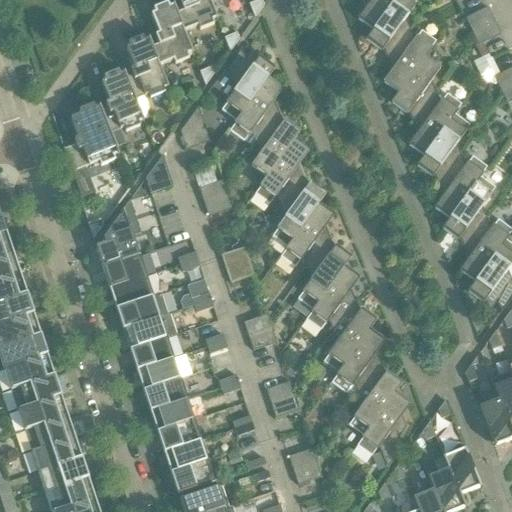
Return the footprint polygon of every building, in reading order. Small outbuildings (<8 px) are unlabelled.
[(173,7),(172,7),(191,55),(192,55),(183,33),(197,28),(199,32),(214,26),(212,22),(215,21),(216,21),(207,0),(181,0),(184,7),(174,11),(173,7)] [(207,0),(216,21),(217,21),(208,0),(207,0)] [(364,42),(365,42),(395,0),(361,0),(365,9),(356,21),(371,32),(364,42)] [(382,51),(386,62),(409,31),(405,20),(419,1),(416,0),(395,0),(365,42),(380,53),(382,51)] [(261,1),(248,6),(254,20),(263,7),(261,1)] [(148,41),(147,41),(167,89),(159,67),(172,62),(174,66),(189,60),(187,56),(190,55),(191,55),(172,7),(171,7),(172,8),(168,10),(166,5),(152,11),(153,16),(150,17),(159,41),(150,45),(148,41)] [(464,20),(471,34),(493,22),(487,9),(464,20)] [(493,22),(471,34),(477,47),(500,36),(493,22)] [(390,105),(436,43),(420,32),(413,41),(409,31),(386,62),(390,72),(382,84),(397,95),(390,105)] [(224,40),(229,53),(229,54),(239,41),(238,41),(236,35),(224,40)] [(123,75),(142,123),(143,123),(134,101),(148,96),(149,100),(164,94),(162,90),(166,88),(166,89),(167,89),(147,41),(147,42),(144,43),(142,39),(127,45),(129,49),(125,51),(135,74),(125,78),(123,75)] [(407,114),(412,125),(435,93),(430,83),(439,71),(424,60),(436,43),(390,105),(406,116),(407,114)] [(228,132),(274,70),(258,59),(256,61),(252,50),(251,50),(244,59),(240,49),(240,50),(225,70),(234,92),(220,111),(235,122),(228,132)] [(204,87),(205,88),(214,75),(211,69),(199,74),(204,87)] [(511,69),(493,79),(499,92),(511,86),(511,69)] [(251,134),(255,145),(278,113),(273,103),(282,91),(267,80),(274,70),(228,132),(244,143),(251,134)] [(99,108),(98,109),(117,157),(118,156),(109,135),(123,130),(125,134),(139,128),(138,124),(141,122),(141,123),(142,123),(123,75),(122,75),(122,76),(119,77),(117,73),(102,79),(104,83),(100,85),(110,108),(100,112),(99,108)] [(511,86),(499,92),(506,106),(511,102),(511,86)] [(415,168),(416,168),(461,106),(446,95),(439,104),(435,93),(412,125),(416,135),(407,147),(422,158),(415,168)] [(433,177),(437,188),(460,156),(456,146),(470,127),(454,116),(461,106),(416,168),(431,180),(433,177)] [(117,157),(98,109),(97,109),(97,110),(94,111),(92,107),(78,113),(79,117),(69,121),(79,145),(64,150),(62,150),(71,175),(72,175),(72,174),(98,164),(100,168),(115,162),(113,158),(116,156),(117,157)] [(197,109),(179,133),(185,151),(209,144),(197,109)] [(254,195),(299,133),(284,122),(282,124),(278,113),(255,145),(259,155),(250,167),(265,178),(254,195)] [(276,197),(280,207),(303,176),(299,166),(308,154),(293,143),(300,133),(299,133),(254,195),(269,206),(276,197)] [(441,231),(487,169),(471,158),(464,167),(460,156),(437,188),(441,198),(433,210),(448,221),(441,231)] [(144,181),(149,195),(172,188),(162,157),(144,181)] [(458,240),(463,251),(486,219),(481,209),(495,190),(480,179),(487,169),(441,231),(457,242),(458,240)] [(279,258),(325,196),(309,184),(307,187),(303,176),(280,207),(285,218),(271,237),(286,248),(279,258)] [(198,190),(203,204),(226,196),(221,182),(198,190)] [(226,196),(203,204),(207,219),(231,211),(226,196)] [(301,260),(306,270),(329,239),(324,229),(333,217),(318,206),(325,196),(279,258),(295,269),(301,260)] [(98,259),(102,270),(140,257),(131,231),(138,228),(129,201),(100,242),(101,247),(95,249),(97,255),(98,254),(100,253),(102,258),(99,259),(99,258),(98,259)] [(466,294),(467,294),(511,232),(496,221),(490,230),(486,219),(463,251),(467,261),(458,273),(473,284),(466,294)] [(103,227),(100,221),(87,225),(92,241),(93,241),(103,227)] [(511,231),(511,232),(467,294),(482,305),(484,303),(488,314),(489,314),(496,305),(500,315),(500,314),(511,298),(511,284),(507,272),(511,264),(511,246),(505,242),(511,232),(511,231)] [(0,235),(0,258),(12,254),(6,234),(0,235)] [(304,320),(305,321),(350,259),(335,247),(333,250),(329,239),(306,270),(310,281),(296,300),(311,311),(304,320)] [(220,257),(225,271),(249,263),(244,249),(220,257)] [(0,258),(0,281),(19,275),(12,254),(0,258)] [(177,260),(179,267),(197,261),(194,254),(177,260)] [(105,279),(109,291),(147,278),(140,257),(102,270),(103,275),(105,275),(105,274),(107,274),(108,278),(106,279),(105,279)] [(327,323),(331,333),(354,302),(350,292),(359,280),(343,269),(351,259),(350,259),(305,321),(320,332),(327,323)] [(197,261),(179,267),(182,274),(199,268),(197,261)] [(249,263),(225,271),(230,286),(253,278),(249,263)] [(0,281),(0,303),(26,295),(19,275),(0,281)] [(112,300),(115,311),(153,298),(147,278),(109,291),(110,296),(111,295),(114,294),(115,299),(113,300),(113,299),(112,300)] [(182,298),(179,304),(182,312),(193,308),(191,301),(208,295),(203,282),(186,288),(189,296),(182,298)] [(0,303),(0,326),(33,316),(26,295),(0,303)] [(191,301),(193,308),(210,302),(208,295),(191,301)] [(118,320),(122,332),(168,316),(161,296),(153,298),(115,311),(117,316),(118,316),(118,315),(121,315),(122,320),(120,320),(118,320)] [(210,302),(193,308),(195,315),(213,309),(210,302)] [(330,383),(330,384),(375,321),(360,310),(358,313),(354,302),(331,333),(335,344),(322,363),(337,374),(330,383)] [(511,328),(511,319),(509,313),(502,322),(506,331),(511,328)] [(0,326),(0,349),(40,336),(33,316),(0,326)] [(168,316),(122,332),(124,337),(127,335),(129,340),(125,341),(129,352),(167,339),(175,337),(168,316)] [(243,324),(247,338),(271,331),(266,316),(243,324)] [(352,386),(357,396),(379,365),(375,355),(384,343),(369,332),(376,322),(375,321),(330,384),(346,395),(352,386)] [(271,331),(247,338),(252,353),(276,345),(271,331)] [(500,348),(494,333),(487,343),(491,352),(500,348)] [(0,349),(0,361),(3,371),(46,357),(40,336),(0,349)] [(204,342),(207,349),(224,343),(221,336),(204,342)] [(132,361),(136,373),(174,360),(167,339),(129,352),(131,357),(132,357),(132,356),(134,356),(136,361),(133,361),(132,361)] [(224,343),(207,349),(209,356),(226,350),(224,343)] [(3,371),(10,392),(53,377),(46,357),(3,371)] [(139,382),(143,393),(181,380),(174,360),(136,373),(138,378),(139,377),(141,376),(143,381),(140,382),(140,381),(139,382)] [(355,446),(356,446),(401,384),(386,373),(384,376),(379,365),(357,396),(361,407),(347,425),(362,436),(355,446)] [(470,366),(464,375),(468,385),(469,385),(468,384),(476,381),(470,366)] [(492,388),(498,402),(498,401),(508,424),(509,423),(510,427),(511,426),(511,379),(508,369),(489,377),(493,388),(492,388)] [(10,392),(17,412),(60,398),(53,377),(10,392)] [(218,383),(220,390),(238,384),(235,377),(218,383)] [(146,402),(149,414),(187,401),(181,380),(143,393),(144,398),(146,398),(145,397),(148,397),(149,402),(147,402),(146,402)] [(238,384),(220,390),(223,397),(240,391),(238,384)] [(265,391),(270,406),(293,398),(289,384),(265,391)] [(401,384),(356,446),(371,458),(378,449),(387,471),(402,449),(398,439),(405,429),(401,418),(410,406),(394,395),(401,385),(401,384)] [(17,412),(24,433),(67,418),(60,398),(17,412)] [(293,398),(270,406),(275,420),(298,412),(293,398)] [(153,423),(156,434),(194,421),(187,401),(149,414),(151,419),(152,418),(155,417),(156,422),(154,423),(154,422),(153,423)] [(498,401),(498,402),(478,410),(493,449),(495,448),(511,440),(511,431),(510,427),(509,423),(508,424),(498,401)] [(449,418),(450,418),(444,402),(436,413),(440,422),(449,418)] [(24,433),(31,453),(74,439),(67,418),(24,433)] [(232,424),(234,431),(251,425),(249,418),(232,424)] [(159,443),(163,455),(201,442),(194,421),(156,434),(158,439),(159,439),(159,438),(161,438),(163,443),(161,443),(159,443)] [(429,423),(422,432),(425,442),(435,438),(429,423)] [(251,425),(234,431),(236,438),(253,432),(251,425)] [(31,453),(37,474),(80,459),(74,439),(31,453)] [(166,464),(170,475),(208,462),(201,442),(163,455),(165,460),(166,459),(168,458),(170,463),(168,464),(167,463),(166,464)] [(414,443),(407,453),(410,462),(420,458),(414,443)] [(442,459),(447,472),(448,471),(457,494),(458,493),(459,497),(478,489),(478,490),(480,489),(464,450),(442,459)] [(287,458),(292,473),(316,465),(311,451),(287,458)] [(37,474),(44,494),(87,480),(80,459),(37,474)] [(245,465),(248,473),(265,467),(263,460),(245,465)] [(208,462),(170,475),(172,480),(173,480),(175,479),(177,484),(174,484),(173,484),(177,496),(219,482),(212,461),(208,462)] [(399,464),(392,474),(396,483),(405,479),(399,464)] [(316,465),(292,473),(297,487),(320,479),(316,465)] [(427,480),(432,492),(433,492),(440,511),(458,511),(463,510),(465,510),(459,497),(458,493),(457,494),(448,471),(447,472),(427,480)] [(250,478),(252,486),(269,480),(267,473),(250,478)] [(44,494),(50,511),(58,511),(94,500),(87,480),(44,494)] [(390,499),(384,484),(377,494),(381,503),(390,499)] [(219,511),(228,509),(221,488),(179,502),(182,511),(219,511)] [(0,494),(0,501),(2,508),(13,505),(9,492),(0,494)] [(412,501),(416,511),(440,511),(433,492),(432,492),(412,501)] [(98,511),(94,500),(58,511),(98,511)]
